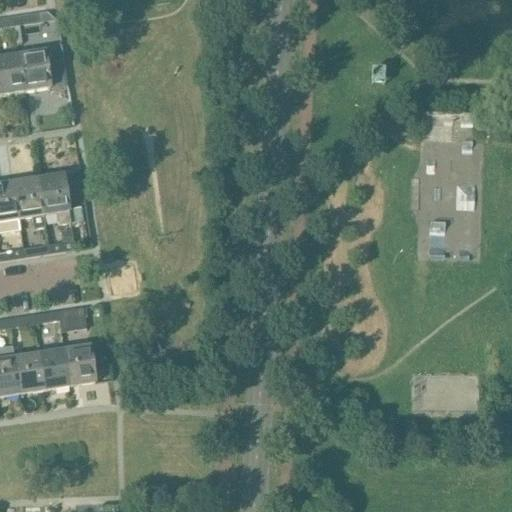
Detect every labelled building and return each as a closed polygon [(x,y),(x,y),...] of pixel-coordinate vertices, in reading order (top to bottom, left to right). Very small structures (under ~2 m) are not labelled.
[(14,20),(16,29),(39,26),(38,16),(14,20)] [(0,31),(16,29),(14,20),(0,22),(0,31)] [(20,61),(26,97),(51,93),(46,57),(20,61)] [(0,63),(0,94),(1,101),(26,97),(20,61),(0,63)] [(65,71),(49,73),(52,93),(69,91),(65,71)] [(38,181),(44,217),(56,215),(59,229),(71,226),(63,177),(38,181)] [(44,217),(38,181),(14,184),(19,221),(31,219),(34,233),(45,231),(43,217),(44,217)] [(14,184),(0,186),(0,236),(21,233),(19,221),(14,184)] [(48,248),(50,258),(75,254),(73,244),(48,248)] [(24,251),(26,261),(50,258),(48,248),(24,251)] [(0,265),(26,261),(24,251),(0,255),(0,265)] [(82,311),(58,315),(60,324),(84,321),(82,311)] [(58,315),(33,318),(35,328),(60,324),(58,315)] [(33,318),(8,322),(10,332),(35,328),(33,318)] [(8,322),(0,323),(0,333),(10,332),(8,322)] [(0,398),(20,396),(14,360),(12,348),(0,349),(0,398)] [(64,352),(69,388),(95,385),(90,349),(64,352)] [(64,352),(39,356),(45,392),(69,388),(64,352)] [(39,356),(14,360),(20,396),(45,392),(39,356)]
